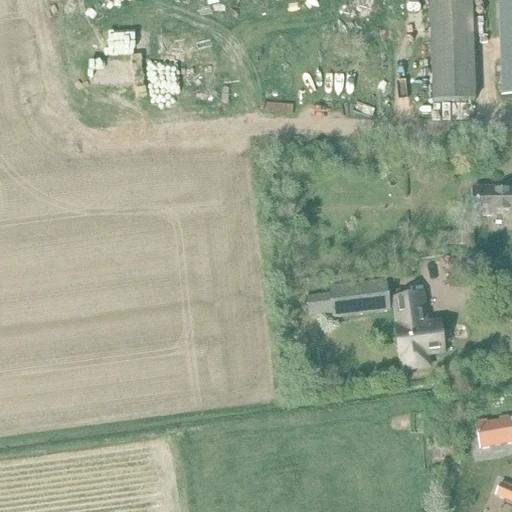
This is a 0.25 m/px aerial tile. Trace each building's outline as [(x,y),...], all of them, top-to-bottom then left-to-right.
[(472,2),(427,3),(429,104),(474,102),(472,2)] [(503,191),(474,192),(474,213),(511,212),(511,190),(509,191),(509,187),(503,187),(503,191)] [(472,235),(441,235),(441,246),(472,245),(472,235)] [(394,300),(394,303),(387,304),(384,284),(329,292),(328,292),(329,297),(304,301),(304,302),(305,302),(307,318),(331,315),(332,321),(389,313),(388,311),(395,310),(398,330),(395,331),(399,360),(401,360),(402,370),(427,367),(426,356),(442,354),(438,325),(424,327),(420,298),(420,297),(394,300)] [(511,430),(510,420),(475,426),(480,451),(511,445),(511,430)] [(511,489),(500,485),(495,497),(511,503),(511,489)]
